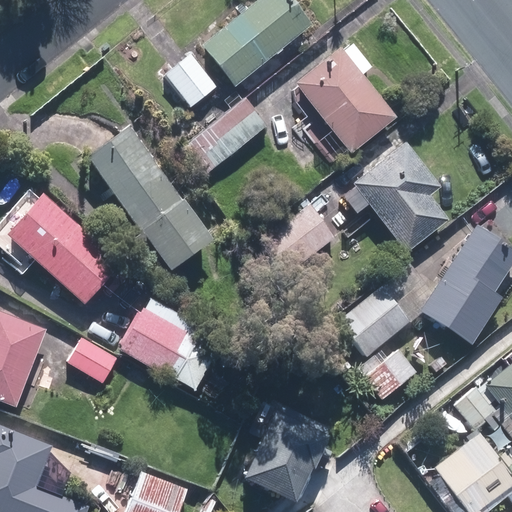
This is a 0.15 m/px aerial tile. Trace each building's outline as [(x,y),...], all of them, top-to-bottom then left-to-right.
[(256,0),(195,49),(227,90),(303,29),(279,0),(256,0)] [(332,53),(290,86),(344,155),(387,122),(332,53)] [(238,105),(182,154),(202,176),(257,127),(238,105)] [(118,131),(77,162),(162,274),(204,243),(118,131)] [(397,143),(343,186),(401,258),(444,224),(424,199),(434,188),(397,143)] [(71,298),(109,261),(44,194),(6,231),(71,298)] [(260,241),(284,273),(330,239),(305,207),(260,241)] [(466,230),(411,316),(464,350),(494,302),(496,300),(488,295),(511,259),(466,230)] [(362,359),(405,323),(376,289),(333,326),(362,359)] [(192,393),(211,350),(137,316),(117,360),(192,393)] [(0,402),(11,407),(39,333),(0,318),(0,402)] [(59,369),(98,385),(108,359),(69,344),(59,369)] [(374,400),(411,369),(393,348),(356,379),(374,400)] [(511,431),(511,372),(506,365),(477,389),(511,431)] [(470,392),(451,409),(468,428),(487,411),(470,392)] [(289,505),(321,429),(265,406),(233,482),(289,505)] [(0,511),(83,511),(84,509),(29,489),(45,448),(0,430),(0,511)] [(465,511),(475,511),(511,486),(479,439),(435,470),(465,511)] [(175,511),(183,493),(135,475),(120,511),(175,511)]
